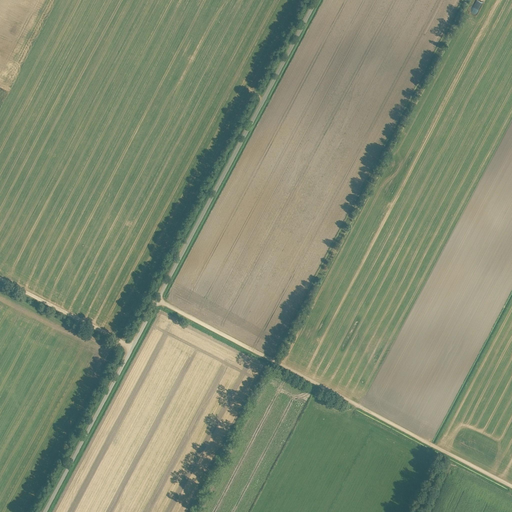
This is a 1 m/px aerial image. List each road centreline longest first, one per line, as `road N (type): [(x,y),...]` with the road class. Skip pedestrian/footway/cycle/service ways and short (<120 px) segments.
road 1 (track): [(316,0),(45,511)]
road 2 (track): [(511,486),(157,299)]
road 3 (track): [(130,351),(0,284)]
